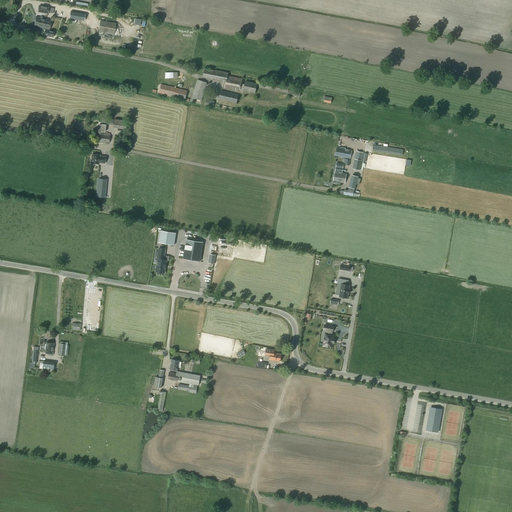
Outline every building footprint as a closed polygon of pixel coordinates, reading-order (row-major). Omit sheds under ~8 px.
[(85,14),(70,12),(69,19),(77,20),(84,21),(85,14)] [(143,25),(145,18),(118,14),(117,21),(143,25)] [(35,17),(33,27),(41,29),(42,26),(41,25),(41,24),(38,23),(40,18),(35,17)] [(40,18),(38,23),(41,24),(41,25),(42,26),(41,29),(45,30),(44,35),(54,38),(55,32),(48,31),(51,21),(45,19),(40,18)] [(97,30),(113,34),(115,21),(110,20),(109,24),(98,22),(97,30)] [(214,71),(213,78),(226,81),(224,88),(235,91),(236,90),(239,91),(240,88),(244,89),(243,91),(255,93),(257,84),(245,82),(245,85),(241,84),(242,79),(228,76),(228,73),(215,70),(214,71)] [(197,80),(191,98),(202,101),(207,83),(197,80)] [(260,81),(258,87),(288,94),(287,95),(300,98),(300,92),(288,89),(289,87),(260,81)] [(161,84),(159,93),(185,100),(187,91),(161,84)] [(220,91),(218,99),(236,103),(238,95),(220,91)] [(206,100),(205,106),(213,108),(215,102),(206,100)] [(99,119),(96,142),(109,144),(110,134),(104,133),(105,133),(106,125),(113,126),(113,128),(125,130),(126,121),(114,119),(114,120),(101,118),(101,119),(99,119)] [(373,146),(372,151),(380,151),(394,154),(395,148),(381,146),(373,146)] [(350,159),(352,151),(336,147),(335,156),(344,158),(350,159)] [(356,151),(352,169),(360,171),(363,153),(356,151)] [(92,155),(91,164),(99,165),(99,163),(104,164),(105,157),(99,157),(99,155),(92,155)] [(336,163),(332,183),(333,183),(333,186),(336,186),(336,184),(337,184),(337,185),(340,186),(341,183),(345,184),(347,174),(342,173),(344,165),(336,163)] [(351,175),(348,187),(354,189),(355,189),(358,177),(351,175)] [(104,198),(106,180),(98,179),(97,188),(96,197),(104,198)] [(176,233),(160,230),(158,243),(174,245),(176,233)] [(203,242),(187,239),(183,259),(200,261),(203,242)] [(158,260),(155,272),(164,274),(166,261),(163,260),(165,250),(159,249),(157,259),(158,260)] [(348,281),(338,279),(335,295),(339,295),(339,297),(347,298),(348,294),(349,294),(349,290),(349,285),(347,285),(348,281)] [(341,340),(346,341),(349,324),(344,323),(341,340)] [(324,325),(324,330),(326,331),(326,334),(325,333),(324,339),(324,338),(323,342),(324,342),(323,346),(331,348),(332,344),(334,344),(334,339),(333,339),(334,335),(331,335),(332,332),(333,327),(324,325)] [(46,342),(44,353),(52,354),(53,343),(46,342)] [(270,355),(269,360),(280,362),(281,354),(274,353),(275,350),(266,349),(265,354),(270,355)] [(172,359),(170,370),(177,371),(179,361),(172,359)] [(43,362),(42,368),(53,370),(54,363),(43,362)] [(155,376),(153,386),(161,387),(164,371),(160,370),(158,377),(155,376)] [(169,372),(168,380),(198,385),(200,376),(177,371),(176,374),(169,372)] [(197,387),(178,384),(177,389),(188,391),(188,392),(196,394),(197,387)] [(161,391),(157,411),(162,412),(166,392),(161,391)] [(441,410),(430,408),(427,426),(438,428),(441,410)]
